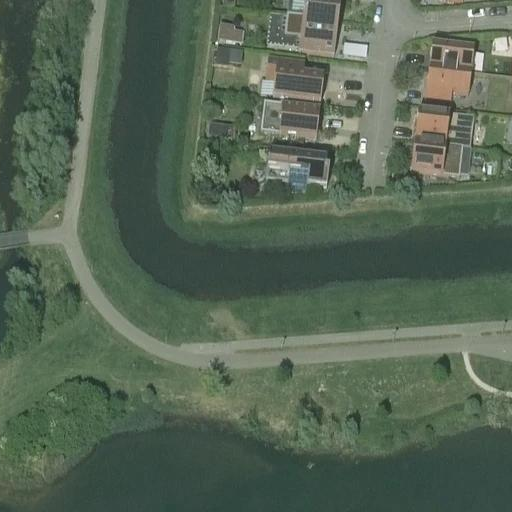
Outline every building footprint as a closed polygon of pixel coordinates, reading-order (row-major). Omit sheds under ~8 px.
[(223,0),(222,10),(233,11),(234,0),(223,0)] [(289,0),(287,18),(302,19),(338,24),(340,0),(289,0)] [(283,39),(299,41),(298,54),(334,58),(338,24),(302,19),(286,18),(283,39)] [(233,35),(232,47),(242,47),(243,35),(233,35)] [(431,48),(428,71),(470,76),(473,53),(431,48)] [(230,55),(228,67),(240,68),(241,56),(230,55)] [(304,66),(297,65),(268,62),(265,84),(274,85),(272,100),(320,106),(323,80),(302,78),(304,66)] [(470,76),(428,71),(424,106),(450,109),(451,97),(467,99),(470,76)] [(319,113),(263,106),(260,136),(316,143),(319,113)] [(414,145),(469,152),(473,121),(417,115),(414,145)] [(232,143),(232,130),(208,129),(207,141),(232,143)] [(469,153),(469,152),(414,145),(410,176),(459,182),(462,152),(469,153)] [(253,151),(241,150),(238,153),(244,161),(253,154),(253,151)] [(286,192),(305,195),(306,188),(326,191),(328,176),(324,176),(326,162),(268,155),(265,183),(287,186),(286,192)]
